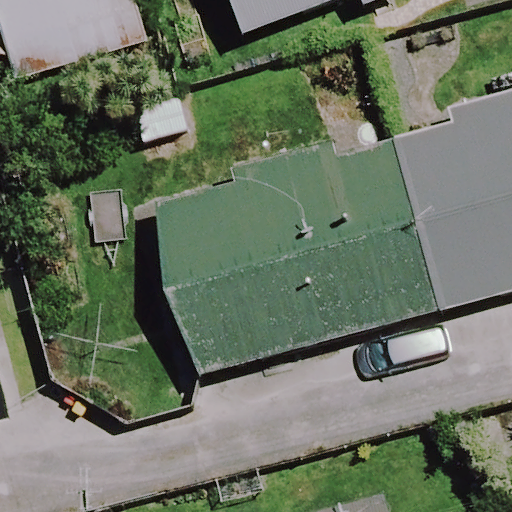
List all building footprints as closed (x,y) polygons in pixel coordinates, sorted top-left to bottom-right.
[(93,0),(0,0),(0,52),(14,98),(114,68),(93,0)] [(224,0),(246,49),(359,0),(224,0)] [(511,129),(158,234),(205,393),(511,302),(511,129)] [(0,352),(0,438),(23,432),(0,352)] [(391,511),(388,499),(335,511),(391,511)]
